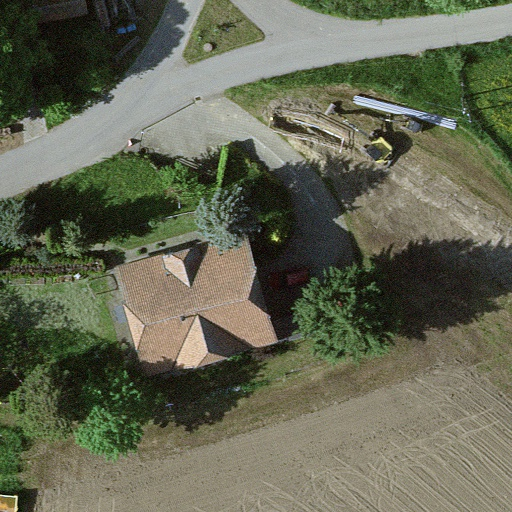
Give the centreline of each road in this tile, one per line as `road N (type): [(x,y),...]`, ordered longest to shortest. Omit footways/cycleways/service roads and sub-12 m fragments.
road 1 (residential): [(129,110),(326,44)]
road 2 (residential): [(326,44),(511,20)]
road 3 (residential): [(0,174),(129,110)]
road 4 (residential): [(129,110),(185,0)]
